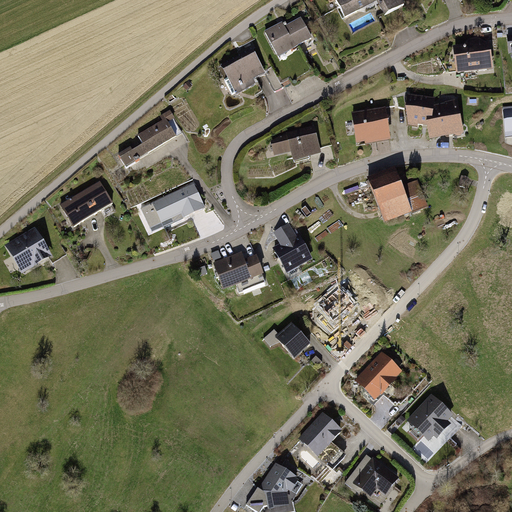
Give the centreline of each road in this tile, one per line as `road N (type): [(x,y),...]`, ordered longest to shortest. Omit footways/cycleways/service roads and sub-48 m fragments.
road 1 (residential): [(246,221),(226,182),(227,158),(242,137),(440,32),(511,17)]
road 2 (residential): [(0,233),(282,0)]
road 3 (residential): [(511,164),(476,154),(392,155),(246,221)]
road 4 (residential): [(246,221),(91,284),(0,303)]
road 5 (residential): [(511,435),(441,479),(406,511)]
